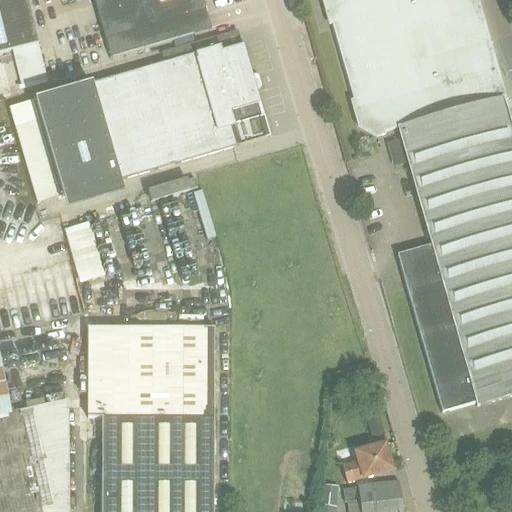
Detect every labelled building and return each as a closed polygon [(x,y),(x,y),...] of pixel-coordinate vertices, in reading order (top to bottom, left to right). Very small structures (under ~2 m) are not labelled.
[(0,0),(0,54),(38,45),(26,0),(0,0)] [(60,0),(61,3),(71,0),(92,0),(110,60),(211,31),(202,0),(60,0)] [(511,395),(511,134),(473,0),(323,0),(324,0),(360,126),(376,135),(397,129),(431,246),(397,255),(442,412),(475,402),(476,406),(511,395)] [(220,47),(10,108),(37,205),(270,138),(256,89),(258,88),(259,87),(256,78),(255,78),(252,79),(243,46),(222,52),(220,47)] [(0,82),(0,93),(16,90),(14,80),(0,82)] [(98,223),(73,230),(87,284),(112,277),(98,223)] [(213,511),(215,329),(206,329),(206,330),(177,330),(152,330),(88,329),(87,420),(101,420),(100,511),(213,511)] [(10,414),(0,368),(0,511),(67,511),(67,401),(10,414)] [(373,444),(385,441),(378,417),(366,420),(373,444)] [(389,460),(384,446),(356,455),(358,462),(342,467),(347,485),(355,482),(356,484),(368,483),(367,479),(392,471),(391,467),(393,467),(391,460),(389,460)] [(369,487),(368,483),(356,484),(357,486),(357,489),(343,491),(344,502),(348,502),(349,510),(360,509),(359,511),(401,511),(398,483),(369,487)] [(319,506),(336,508),(338,488),(321,486),(319,506)]
